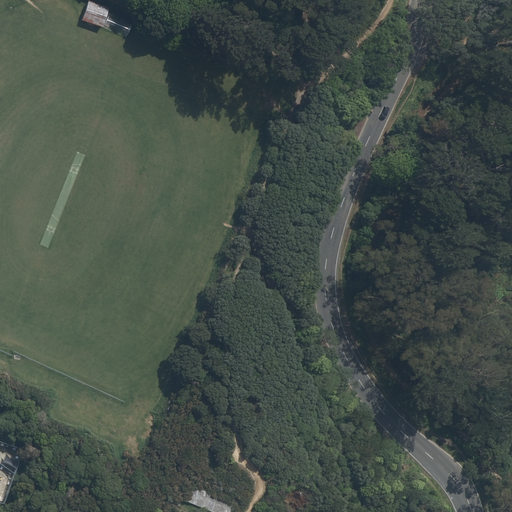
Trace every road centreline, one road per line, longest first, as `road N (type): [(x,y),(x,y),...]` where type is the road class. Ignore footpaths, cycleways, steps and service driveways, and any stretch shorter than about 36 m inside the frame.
road 1 (residential): [(471,511),(456,480),(359,384),(334,335),(327,289),(332,234),(420,0)]
road 2 (track): [(289,98),(390,0)]
